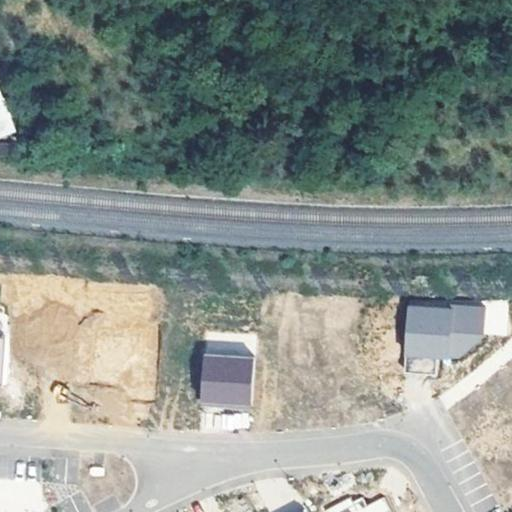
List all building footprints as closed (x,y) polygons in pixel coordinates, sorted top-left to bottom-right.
[(0,137),(12,133),(0,92),(0,137)] [(452,307),(409,304),(405,370),(438,372),(439,354),(461,355),(484,333),(486,305),(452,303),(452,307)] [(134,396),(153,398),(157,328),(138,327),(137,334),(98,331),(95,379),(122,381),(128,375),(135,375),(134,396)] [(61,391),(78,392),(82,329),(64,328),(63,338),(31,336),(28,385),(48,386),(61,387),(61,391)] [(206,352),(207,335),(177,333),(173,395),(185,395),(184,400),(203,402),(206,352)] [(206,352),(203,402),(222,403),(222,398),(233,399),(232,404),(253,405),(256,355),(206,352)] [(348,498),(325,510),(326,511),(393,511),(384,495),(366,504),(361,495),(350,501),(348,498)]
